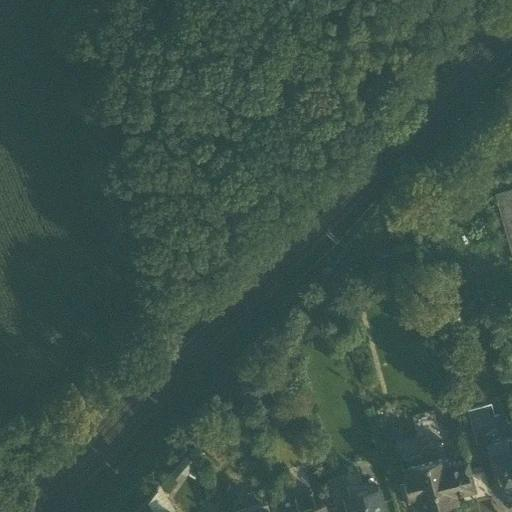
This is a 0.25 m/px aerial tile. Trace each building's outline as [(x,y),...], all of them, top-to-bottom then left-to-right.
[(511,192),(496,197),(511,255),(511,192)] [(302,333),(304,342),(320,338),(317,329),(302,333)] [(467,412),(477,447),(487,444),(487,443),(499,440),(496,428),(498,428),(491,405),(467,412)] [(511,437),(506,440),(506,438),(499,440),(487,443),(487,444),(490,455),(491,455),(500,490),(511,486),(511,437)] [(456,499),(454,492),(446,464),(441,442),(421,448),(423,455),(406,459),(419,510),(456,500),(456,499)] [(196,464),(187,456),(171,475),(180,483),(196,464)] [(466,459),(446,464),(454,492),(474,487),(470,473),(466,459)] [(461,497),(463,505),(491,498),(483,470),(470,473),(474,487),(454,492),(456,499),(461,497)] [(327,480),(334,503),(346,500),(345,496),(349,495),(344,475),(327,480)] [(346,500),(349,511),(384,511),(378,487),(349,495),(345,496),(346,500)] [(156,489),(148,501),(154,511),(168,511),(171,510),(156,489)] [(293,496),(297,509),(315,504),(311,491),(293,496)] [(154,511),(148,501),(137,511),(154,511)] [(296,509),(296,511),(325,511),(323,502),(315,504),(297,509),(296,509)]
